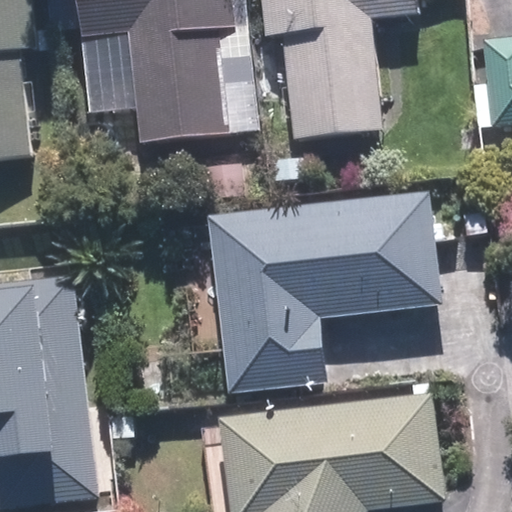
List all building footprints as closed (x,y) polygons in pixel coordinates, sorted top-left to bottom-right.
[(0,0),(0,163),(39,160),(27,54),(45,52),(39,0),(0,0)] [(141,37),(151,147),(236,139),(227,36),(243,33),(240,0),(91,0),(95,41),(141,37)] [(295,41),(303,142),(391,135),(381,23),(426,20),(424,0),(272,0),(276,42),(295,41)] [(478,90),(483,130),(511,127),(511,46),(495,48),(497,89),(478,90)] [(217,222),(234,398),(326,389),(320,320),(441,309),(431,202),(217,222)] [(0,356),(0,437),(28,435),(20,355),(0,356)] [(379,511),(446,505),(434,400),(223,423),(232,511),(379,511)] [(120,414),(122,436),(149,434),(147,412),(120,414)]
